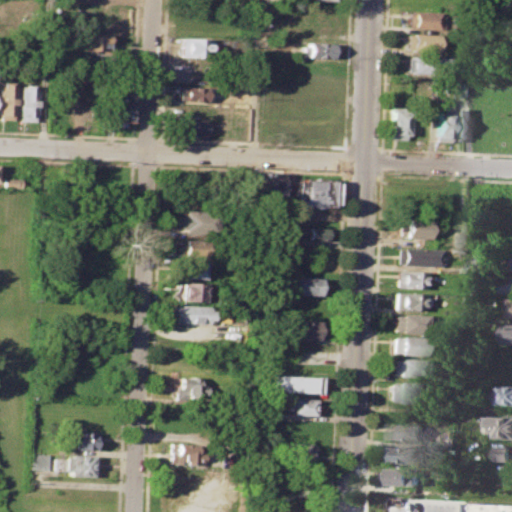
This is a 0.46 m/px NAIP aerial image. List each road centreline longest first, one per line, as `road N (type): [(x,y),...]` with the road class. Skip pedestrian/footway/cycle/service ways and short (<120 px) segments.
road 1 (residential): [(153,0),(131,511)]
road 2 (residential): [(369,0),(350,511)]
road 3 (residential): [(0,146),(363,163)]
road 4 (residential): [(511,169),(363,163)]
